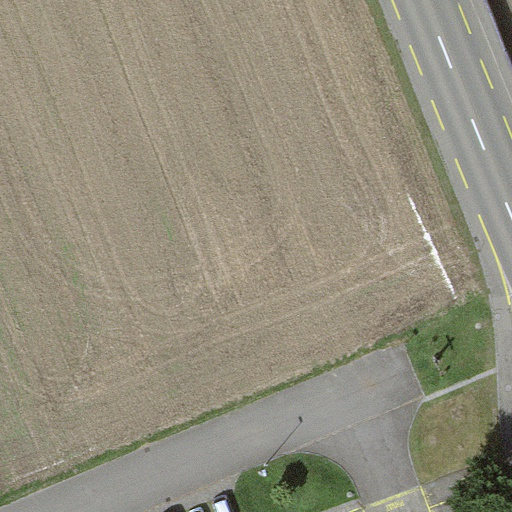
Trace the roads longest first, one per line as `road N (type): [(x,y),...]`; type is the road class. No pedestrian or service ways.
road 1 (residential): [(81,511),(325,415)]
road 2 (secondary): [(427,0),(511,210)]
